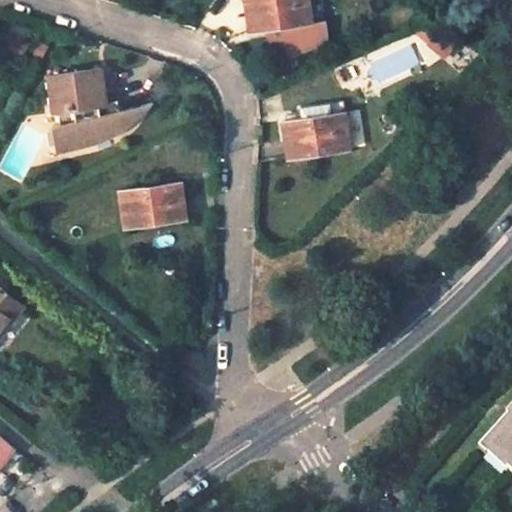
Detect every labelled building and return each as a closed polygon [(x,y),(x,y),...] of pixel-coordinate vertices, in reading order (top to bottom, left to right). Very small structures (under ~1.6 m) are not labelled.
[(244,0),(248,30),(303,22),(299,0),(244,0)] [(435,10),(423,16),(445,33),(452,24),(435,10)] [(50,73),(54,110),(59,109),(60,121),(55,121),(58,147),(66,147),(76,146),(87,143),(99,139),(114,130),(121,124),(128,121),(154,107),(119,110),(119,100),(107,102),(102,66),(50,73)] [(303,108),(304,118),(332,114),(330,104),(303,108)] [(284,122),(288,158),(351,150),(346,112),(332,114),(304,118),(284,122)] [(181,180),(119,188),(123,226),(186,218),(181,180)] [(0,283),(0,334),(24,305),(7,291),(12,284),(4,278),(0,283)] [(511,401),(500,416),(501,417),(507,422),(511,416),(511,401)] [(511,416),(507,422),(501,417),(479,440),(504,465),(501,468),(511,478),(511,416)] [(0,469),(16,450),(0,436),(0,469)] [(504,465),(479,440),(470,448),(495,473),(501,468),(504,465)]
